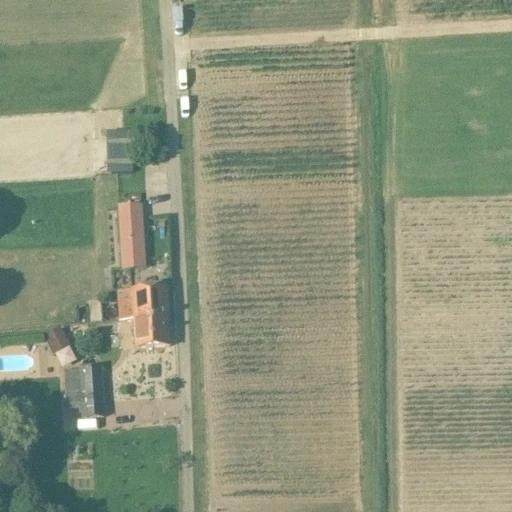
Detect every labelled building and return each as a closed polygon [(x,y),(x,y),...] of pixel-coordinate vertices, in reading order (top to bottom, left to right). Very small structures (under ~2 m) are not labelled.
[(110,133),(111,174),(131,175),(131,134),(110,133)] [(116,209),(120,273),(145,271),(141,208),(116,209)] [(118,323),(132,322),(167,320),(165,291),(117,294),(118,323)] [(101,323),(100,303),(88,304),(89,324),(101,323)] [(167,320),(132,322),(134,351),(169,349),(167,320)] [(69,348),(60,331),(59,329),(42,339),(52,358),(69,348)] [(78,373),(63,373),(65,397),(65,411),(80,410),(81,422),(104,421),(101,370),(78,371),(78,373)]
